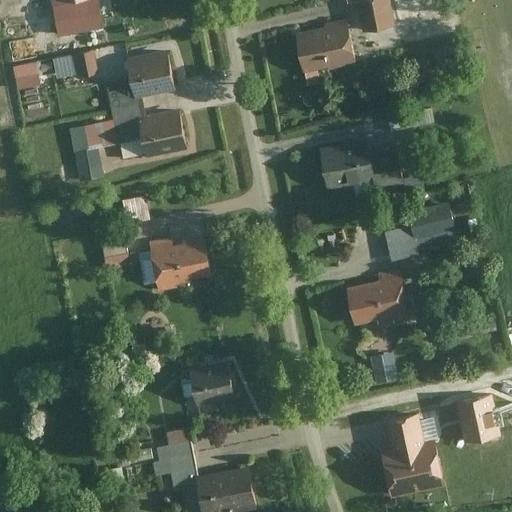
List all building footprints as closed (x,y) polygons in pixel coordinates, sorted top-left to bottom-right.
[(391,0),(357,0),(364,29),(396,23),(391,0)] [(357,59),(346,13),(291,26),(301,72),(357,59)] [(95,48),(53,56),(56,73),(81,69),(81,72),(99,69),(95,48)] [(174,86),(166,49),(127,57),(135,94),(174,86)] [(36,58),(13,63),(18,86),(41,81),(36,58)] [(131,75),(106,80),(118,139),(144,134),(140,113),(135,94),(131,75)] [(433,105),(418,108),(421,123),(436,120),(433,105)] [(178,107),(140,113),(144,134),(147,154),(185,147),(178,107)] [(365,137),(319,147),(327,183),(371,174),(374,187),(404,180),(397,147),(368,153),(365,137)] [(456,227),(451,201),(408,209),(411,222),(384,227),(390,257),(419,252),(415,235),(456,227)] [(126,228),(100,232),(106,266),(132,262),(126,228)] [(202,236),(148,245),(156,289),(176,286),(175,280),(188,278),(188,275),(208,271),(202,236)] [(401,271),(343,284),(352,321),(376,316),(377,320),(410,313),(401,271)] [(226,358),(187,365),(194,402),(233,395),(226,358)] [(492,392),(457,400),(465,438),(501,430),(492,392)] [(420,413),(386,420),(391,448),(375,451),(384,497),(443,485),(433,437),(424,438),(420,413)] [(195,424),(167,429),(169,442),(193,438),(197,437),(195,424)] [(169,442),(157,444),(160,460),(169,458),(174,488),(195,485),(192,471),(198,470),(193,438),(169,442)] [(154,458),(152,446),(133,450),(135,461),(154,458)] [(247,461),(198,470),(192,471),(195,485),(195,488),(183,490),(186,511),(225,511),(256,506),(247,461)]
